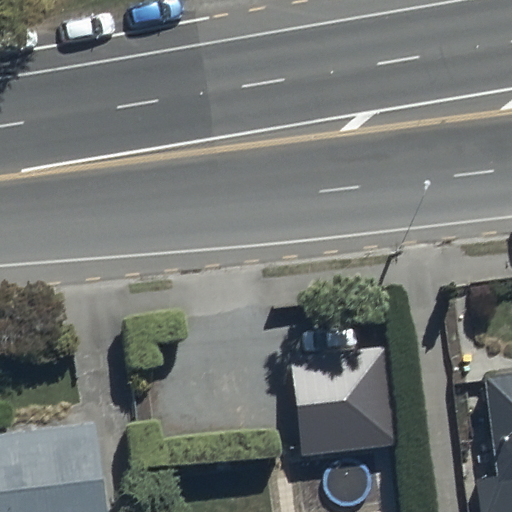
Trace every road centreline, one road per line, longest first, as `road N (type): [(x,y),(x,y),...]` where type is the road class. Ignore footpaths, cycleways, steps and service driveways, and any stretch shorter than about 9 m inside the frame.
road 1 (secondary): [(0,151),(308,74),(511,47)]
road 2 (secondary): [(511,169),(327,190),(0,199)]
